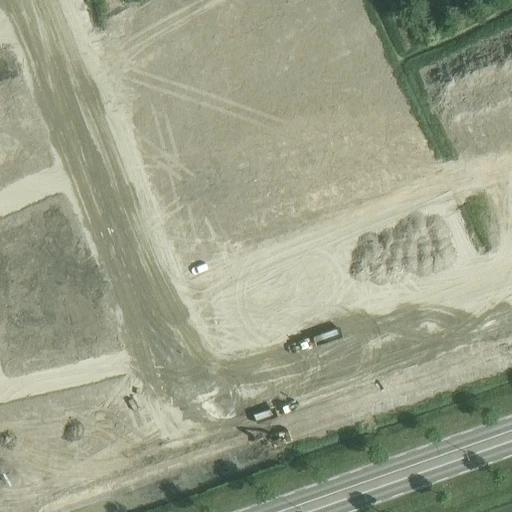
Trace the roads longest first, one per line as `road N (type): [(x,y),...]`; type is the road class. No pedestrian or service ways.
road 1 (residential): [(163,348),(188,408),(473,305)]
road 2 (secondary): [(511,420),(246,511)]
road 3 (residential): [(95,153),(163,348)]
road 4 (residential): [(0,355),(17,398),(163,348)]
road 5 (secondary): [(331,511),(511,448)]
road 6 (residential): [(43,14),(95,153)]
